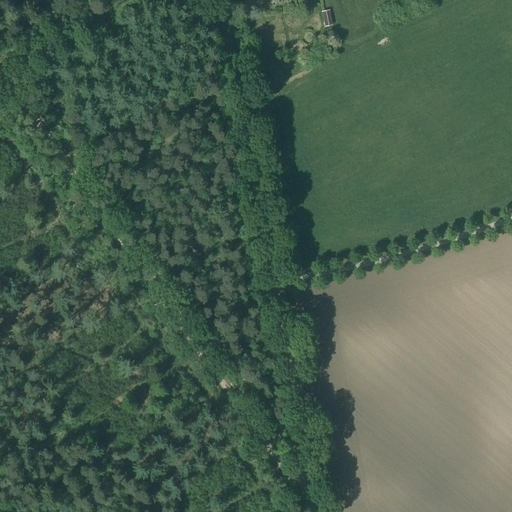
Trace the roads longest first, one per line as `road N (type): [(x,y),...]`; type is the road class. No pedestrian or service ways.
road 1 (track): [(320,507),(228,394),(0,74)]
road 2 (unclassified): [(321,511),(215,0)]
